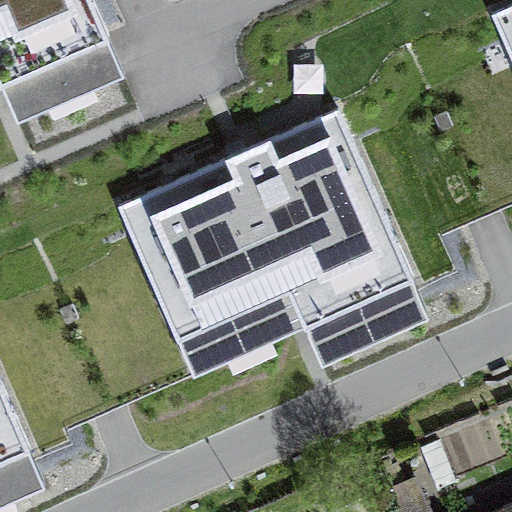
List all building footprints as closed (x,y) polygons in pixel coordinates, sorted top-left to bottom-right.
[(0,0),(0,82),(36,66),(49,93),(119,62),(92,0),(0,0)] [(511,1),(492,11),(511,55),(511,1)] [(353,335),(423,304),(338,107),(119,204),(177,337),(288,288),(304,324),(341,308),(353,335)] [(0,492),(40,475),(0,382),(0,492)] [(511,511),(511,503),(491,511),(511,511)]
